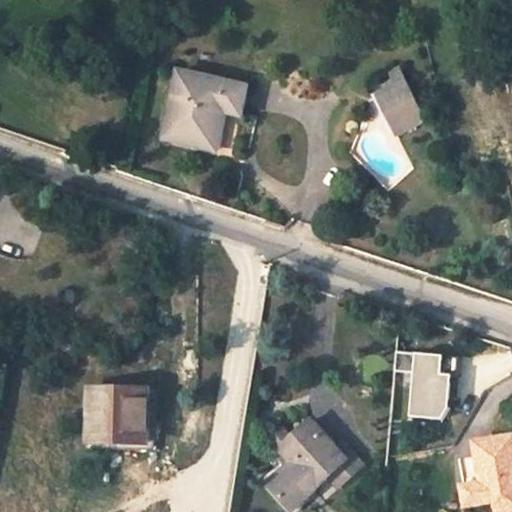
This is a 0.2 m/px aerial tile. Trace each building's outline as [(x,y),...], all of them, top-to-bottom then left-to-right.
[(395,82),(376,93),(397,134),(425,121),(400,70),(391,74),(395,82)] [(247,88),(179,73),(164,138),(216,149),(225,111),(242,114),(247,88)] [(50,187),(39,184),(37,190),(48,194),(50,187)] [(417,374),(418,355),(401,354),(399,372),(417,374)] [(454,377),(444,376),(446,357),(418,355),(417,374),(414,418),(442,420),(452,408),(454,377)] [(444,376),(454,377),(461,378),(462,358),(446,357),(444,376)] [(454,377),(452,408),(459,399),(461,378),(454,377)] [(150,388),(93,388),(91,441),(149,442),(150,388)] [(293,509),(317,487),(330,475),(349,459),(337,448),(326,435),(324,437),(311,423),(295,437),(281,449),(286,454),(297,466),(273,487),(293,509)] [(289,431),(267,451),(277,463),(286,454),(281,449),(295,437),(289,431)] [(483,482),(465,485),(468,504),(505,498),(511,496),(511,436),(477,442),(483,482)] [(337,448),(349,459),(330,475),(340,486),(365,463),(345,441),(337,448)]
